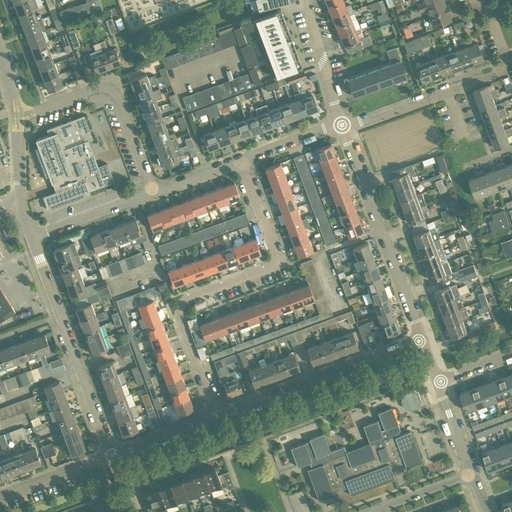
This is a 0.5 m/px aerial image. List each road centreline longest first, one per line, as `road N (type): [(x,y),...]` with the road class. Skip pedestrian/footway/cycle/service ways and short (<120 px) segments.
road 1 (residential): [(214,417),(180,307),(277,266),(239,160)]
road 2 (residential): [(111,455),(32,237)]
road 3 (residential): [(420,341),(341,125)]
road 4 (residential): [(214,417),(420,341)]
road 5 (residential): [(151,192),(109,88),(19,116)]
road 6 (residential): [(445,94),(501,71),(505,52),(488,12),(463,0)]
road 7 (residential): [(341,125),(307,0)]
road 8 (residential): [(32,237),(151,192)]
